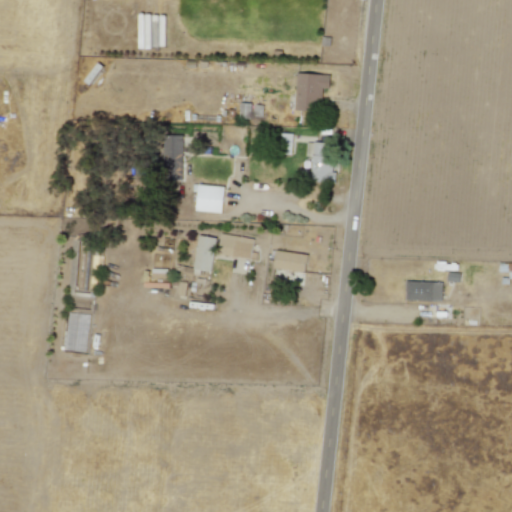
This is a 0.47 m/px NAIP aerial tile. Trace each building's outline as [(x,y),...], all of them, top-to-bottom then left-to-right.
[(295,110),(320,111),(321,88),(329,88),(330,74),(296,73),(295,110)] [(239,118),(251,118),(252,103),(240,103),(239,118)] [(262,116),(262,105),(254,105),(253,116),(262,116)] [(182,135),(162,136),(163,180),(183,179),(182,135)] [(330,143),(307,142),(305,156),(312,156),(311,170),(304,170),(303,180),(335,182),(336,172),(328,171),(330,143)] [(222,212),(223,186),(197,185),(196,211),(222,212)] [(215,237),(197,235),(194,269),(212,271),(215,237)] [(305,273),(307,255),(276,250),(273,268),(305,273)] [(405,300),(441,300),(442,282),(405,281),(405,300)]
